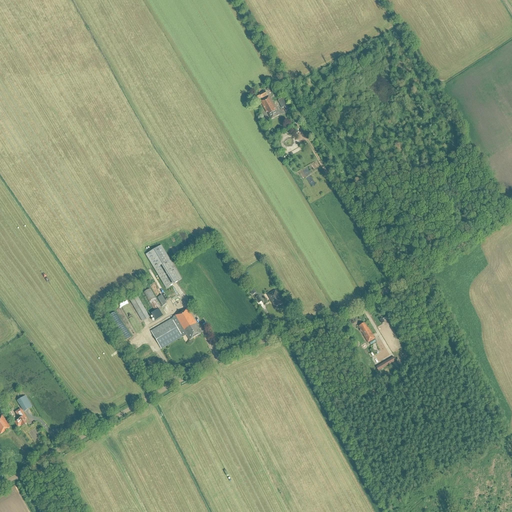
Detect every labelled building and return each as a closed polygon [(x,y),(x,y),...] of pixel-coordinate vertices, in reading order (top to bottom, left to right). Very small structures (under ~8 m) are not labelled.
[(260,104),(258,100),(262,98),(262,99),(267,96),(265,92),(250,99),(254,107),(260,104)] [(267,112),(271,119),(279,116),(276,110),(276,111),(268,97),(260,101),(266,113),(267,112)] [(291,109),(285,97),(278,101),(282,108),(285,107),(287,112),(291,109)] [(170,261),(161,246),(146,255),(166,289),(181,280),(173,266),(170,261)] [(160,293),(164,291),(159,282),(155,284),(160,293)] [(161,307),(150,289),(143,293),(154,312),(161,307)] [(268,296),(275,308),(282,304),(275,292),(268,296)] [(135,296),(147,319),(155,315),(146,298),(143,300),(140,294),(135,296)] [(189,341),(202,333),(187,309),(173,317),(173,318),(151,332),(161,350),(182,337),(183,338),(186,336),(189,341)] [(358,327),(368,343),(375,339),(368,327),(367,328),(364,323),(358,327)] [(376,351),(371,354),(377,364),(381,362),(376,351)] [(376,367),(377,369),(378,371),(395,361),(393,357),(376,367)] [(32,407),(25,396),(16,401),(23,412),(32,407)] [(15,413),(17,416),(16,417),(17,420),(14,422),(17,428),(21,426),(22,427),(27,424),(19,410),(15,413)] [(0,435),(10,428),(2,416),(0,417),(0,435)]
